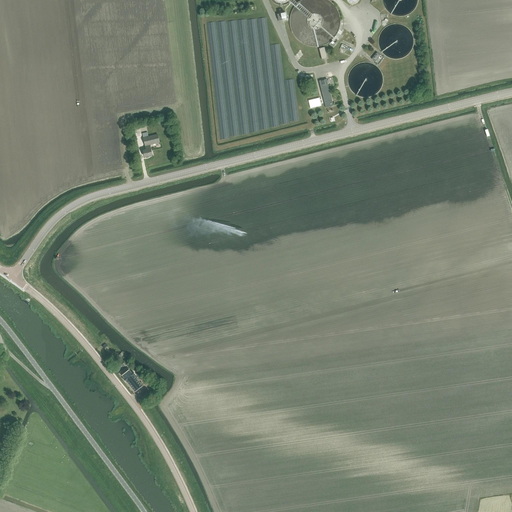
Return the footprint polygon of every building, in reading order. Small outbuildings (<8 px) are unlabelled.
[(277,15),(279,20),(279,21),(287,19),(286,13),(277,15)] [(327,58),(325,47),(319,48),(322,59),(327,58)] [(377,52),(372,59),(377,64),(383,57),(380,55),(377,52)] [(333,106),(332,100),(328,85),(327,80),(327,79),(319,81),(324,102),(326,108),(333,106)] [(310,108),(321,106),(319,98),(309,100),(310,108)] [(158,134),(143,138),(145,146),(147,146),(148,149),(146,150),(143,151),(145,157),(146,157),(146,158),(148,157),(149,156),(152,155),(150,145),(160,142),(158,134)] [(129,370),(122,375),(124,378),(123,378),(126,382),(127,382),(135,391),(142,386),(137,380),(134,376),(136,374),(133,371),(131,372),(129,370)]
